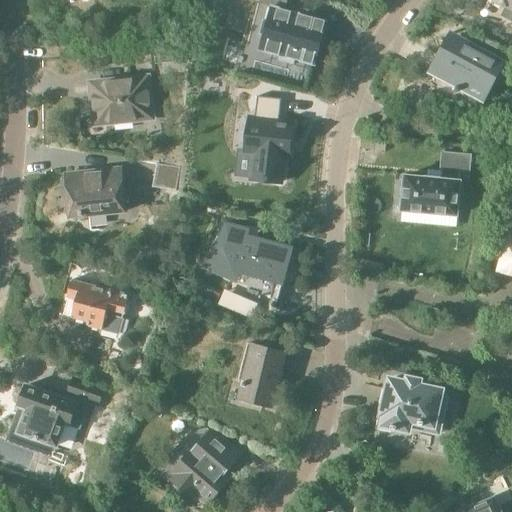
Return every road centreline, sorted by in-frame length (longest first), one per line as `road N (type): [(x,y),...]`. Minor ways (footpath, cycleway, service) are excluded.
road 1 (residential): [(268,511),(310,461),(331,411),(341,132),(358,79),(409,0)]
road 2 (residential): [(0,246),(15,95),(8,0)]
